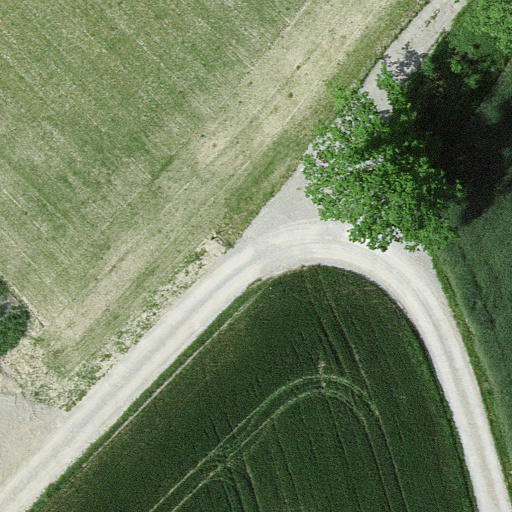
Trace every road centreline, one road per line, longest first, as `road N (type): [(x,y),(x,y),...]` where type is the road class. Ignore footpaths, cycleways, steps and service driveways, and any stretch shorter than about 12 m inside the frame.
road 1 (track): [(490,511),(448,354),(393,234),(352,212),(306,224),(11,511)]
road 2 (track): [(352,212),(479,0)]
